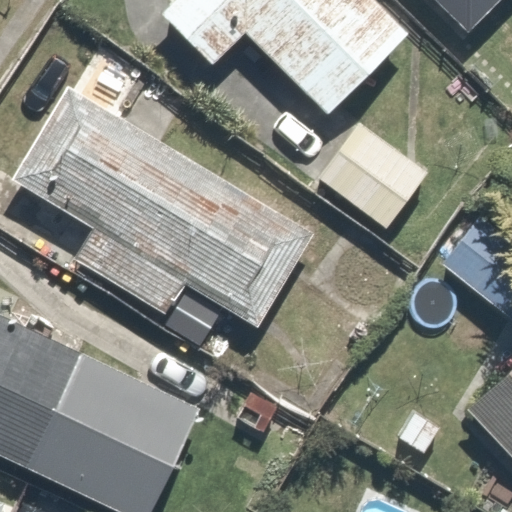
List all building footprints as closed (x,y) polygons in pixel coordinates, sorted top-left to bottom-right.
[(404,30),(373,0),(172,0),(155,18),(193,73),(233,41),(315,120),(404,30)] [(489,0),(428,0),(458,28),(489,0)] [(312,234),(73,91),(23,183),(40,198),(28,224),(170,308),(182,282),(259,325),(312,234)] [(419,173),(346,121),(308,174),(381,226),(419,173)] [(0,324),(0,461),(126,511),(132,511),(179,397),(0,324)] [(511,374),(459,422),(511,480),(511,374)] [(286,511),(259,501),(254,511),(286,511)]
